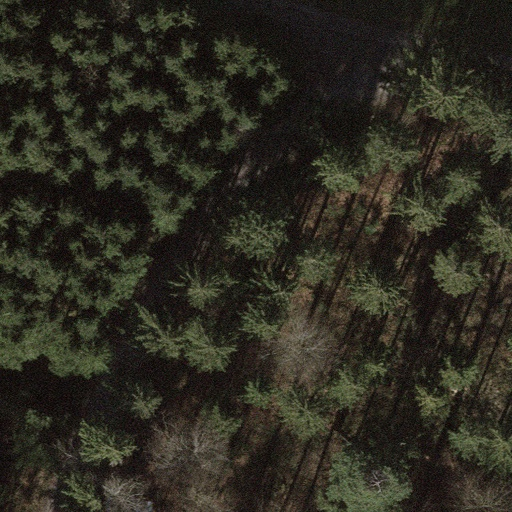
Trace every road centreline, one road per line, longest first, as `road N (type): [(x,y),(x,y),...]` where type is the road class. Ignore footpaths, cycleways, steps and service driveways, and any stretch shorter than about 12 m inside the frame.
road 1 (track): [(347,35),(109,336),(39,511)]
road 2 (track): [(511,68),(375,44),(231,0)]
